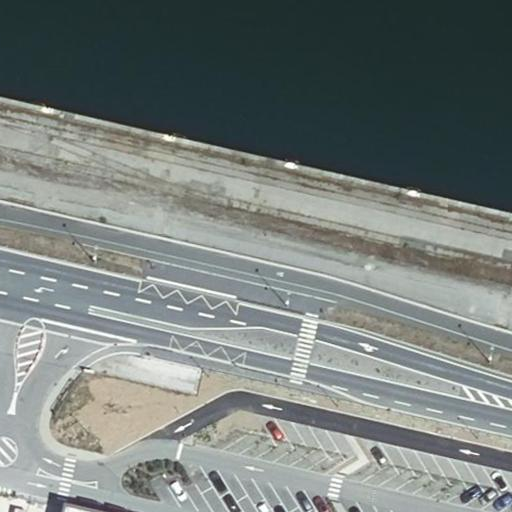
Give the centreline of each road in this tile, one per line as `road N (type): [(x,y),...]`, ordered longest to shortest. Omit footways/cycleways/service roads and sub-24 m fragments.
road 1 (secondary): [(511,389),(311,327),(0,255)]
road 2 (secondary): [(0,305),(511,425)]
